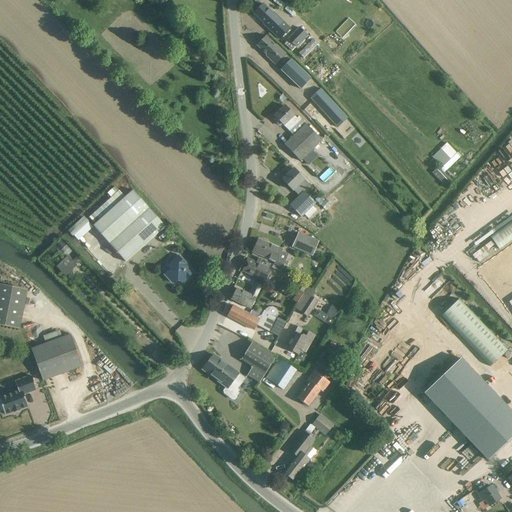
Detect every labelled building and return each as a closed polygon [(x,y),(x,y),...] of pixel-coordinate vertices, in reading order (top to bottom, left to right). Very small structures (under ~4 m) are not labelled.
[(263,3),(253,13),(263,23),(279,39),(290,28),(273,12),(273,13),(263,3)] [(299,27),(288,40),(296,48),(308,35),(299,27)] [(311,79),(285,54),(286,54),(276,44),(275,45),(265,35),(256,45),(266,55),(301,89),(311,79)] [(304,58),(315,43),(309,39),(298,54),(304,58)] [(321,88),(310,98),(337,128),(348,117),(321,88)] [(297,118),(294,116),(284,105),(274,115),(276,118),(273,120),(280,127),(282,124),(293,136),(284,145),(300,161),(322,140),(306,123),(299,116),(297,118)] [(440,165),(431,173),(445,186),(451,180),(444,173),(461,156),(457,153),(451,159),(441,149),(432,157),(440,165)] [(305,191),(311,186),(293,168),(282,180),(293,191),(293,190),(299,196),(289,206),(301,218),(315,204),(303,192),(304,191),(305,191)] [(89,217),(95,223),(92,225),(125,262),(165,226),(132,190),(124,197),(115,187),(107,193),(111,198),(89,217)] [(84,217),(68,231),(73,236),(88,222),(84,217)] [(299,233),(292,248),(312,257),(319,242),(299,233)] [(288,255),(281,252),(282,250),(258,239),(253,251),(261,254),(261,255),(274,262),(273,265),(281,268),(288,255)] [(58,251),(53,246),(47,252),(52,257),(58,251)] [(55,266),(65,276),(77,265),(67,255),(55,266)] [(172,269),(166,275),(172,282),(174,280),(181,280),(182,282),(188,277),(187,275),(192,271),(178,257),(168,266),(172,269)] [(263,260),(261,265),(248,258),(242,271),(264,282),(271,269),(272,268),(273,269),(275,266),(263,260)] [(250,295),(236,288),(231,299),(251,309),(256,298),(262,286),(256,283),(250,295)] [(0,325),(20,329),(28,290),(0,284),(0,325)] [(303,294),(297,304),(294,308),(308,317),(318,301),(312,297),(315,292),(308,287),(303,294)] [(297,304),(303,294),(299,291),(293,301),(297,304)] [(459,298),(441,315),(490,366),(508,350),(459,298)] [(254,330),(257,326),(270,333),(278,318),(277,318),(278,316),(278,312),(276,309),(272,308),(269,308),(265,310),(260,319),(233,305),(227,316),(254,330)] [(334,319),(339,311),(332,307),(327,315),(334,319)] [(315,335),(308,332),(298,326),(286,348),(299,354),(301,350),(305,353),(315,335)] [(70,335),(62,338),(59,331),(43,336),(46,344),(31,349),(42,381),(82,366),(70,335)] [(252,342),(251,344),(241,360),(252,367),(247,375),(259,383),(276,357),(252,342)] [(242,392),(237,389),(245,378),(213,354),(202,369),(226,387),(223,391),(223,394),(232,401),(235,400),(242,392)] [(278,359),(265,378),(284,390),(296,372),(278,359)] [(511,412),(461,359),(424,394),(487,460),(511,436),(511,412)] [(308,383),(297,398),(308,407),(320,390),(323,392),(329,382),(314,371),(306,381),(308,383)] [(14,412),(19,410),(28,406),(24,394),(36,390),(31,376),(15,382),(18,391),(0,397),(0,401),(0,403),(0,402),(0,411),(3,411),(5,415),(14,412)] [(389,394),(378,407),(389,417),(400,404),(389,394)] [(320,415),(312,425),(322,433),(330,424),(320,415)] [(293,481),(310,459),(317,451),(310,446),(315,440),(304,431),(288,451),(295,456),(282,473),(293,481)] [(507,465),(501,470),(505,476),(511,470),(507,465)] [(367,473),(344,495),(355,507),(378,485),(367,473)] [(491,485),(478,494),(483,501),(485,500),(489,506),(500,499),(491,485)] [(372,495),(365,505),(374,511),(386,511),(390,507),(372,495)]
